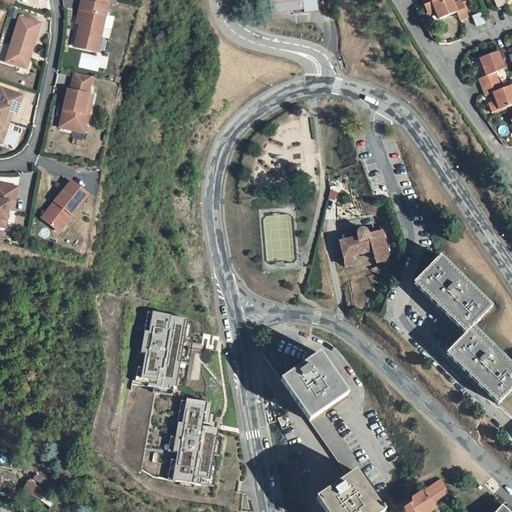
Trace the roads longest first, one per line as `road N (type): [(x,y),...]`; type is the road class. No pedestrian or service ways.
road 1 (residential): [(369,86),(365,110),(411,246),(393,305),(397,323),(511,431)]
road 2 (residential): [(511,487),(349,331),(299,315),(237,309)]
road 3 (residential): [(337,77),(251,118),(231,150),(227,209),(237,309)]
road 4 (residential): [(511,263),(418,112),(369,86)]
road 5 (residential): [(237,309),(272,511)]
road 6 (residential): [(0,169),(25,161),(35,147),(57,34),(54,0)]
road 7 (residential): [(337,77),(304,53),(245,40),(218,0)]
road 8 (residential): [(511,166),(437,57)]
